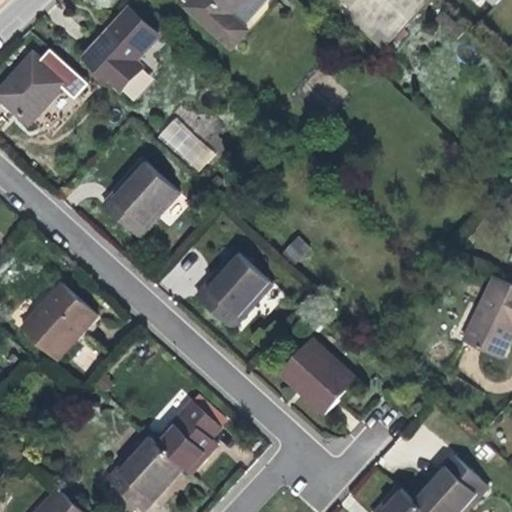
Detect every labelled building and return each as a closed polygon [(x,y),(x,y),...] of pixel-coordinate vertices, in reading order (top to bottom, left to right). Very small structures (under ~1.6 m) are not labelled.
[(243,0),(191,0),(187,5),(233,47),(250,29),(232,13),(243,0)] [(428,0),(332,0),(386,48),(428,0)] [(131,7),(86,56),(123,90),(145,67),(139,60),(162,35),(131,7)] [(68,81),(35,52),(0,90),(0,95),(31,122),(68,81)] [(181,191),(147,160),(106,204),(141,235),(181,191)] [(309,247),(297,236),(284,250),(296,261),(309,247)] [(274,283),(239,251),(198,295),(234,327),(274,283)] [(511,282),(497,275),(466,340),(504,358),(511,341),(511,282)] [(99,314),(65,283),(24,328),(58,359),(99,314)] [(326,414),(359,378),(315,338),(282,373),(326,414)] [(185,466),(193,473),(219,443),(213,438),(223,426),(197,401),(158,441),(185,466)] [(144,510),(185,466),(158,441),(150,434),(110,478),(117,485),(140,506),(144,510)] [(455,454),(415,499),(429,511),(464,511),(489,485),(455,454)] [(124,511),(134,511),(140,506),(117,485),(107,496),(124,511)] [(429,511),(415,499),(401,487),(377,511),(429,511)] [(83,511),(60,490),(40,511),(83,511)]
